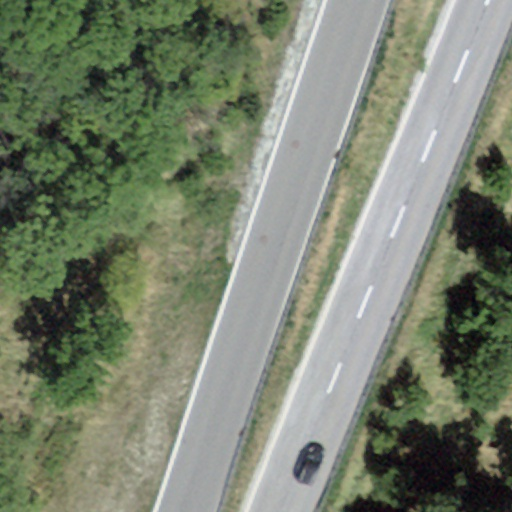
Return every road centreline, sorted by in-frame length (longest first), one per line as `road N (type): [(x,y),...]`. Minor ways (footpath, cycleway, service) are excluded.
road 1 (tertiary): [(282,511),(486,0)]
road 2 (unclassified): [(182,511),(356,0)]
